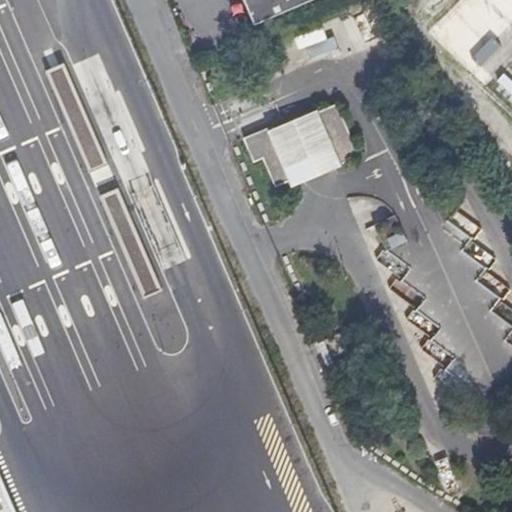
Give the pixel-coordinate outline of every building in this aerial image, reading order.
[(243,0),(255,25),(312,0),(243,0)] [(324,32),(300,40),(303,51),(327,43),(324,32)] [(111,164),(64,64),(44,74),(90,174),(111,164)] [(272,127),(243,138),(253,162),(263,159),(275,187),(295,179),(334,167),(359,157),(336,104),(312,114),(272,127)] [(141,300),(144,299),(163,291),(121,188),(100,197),(141,300)] [(396,216),(380,223),(392,250),(407,243),(396,216)] [(16,511),(0,473),(0,511),(16,511)]
